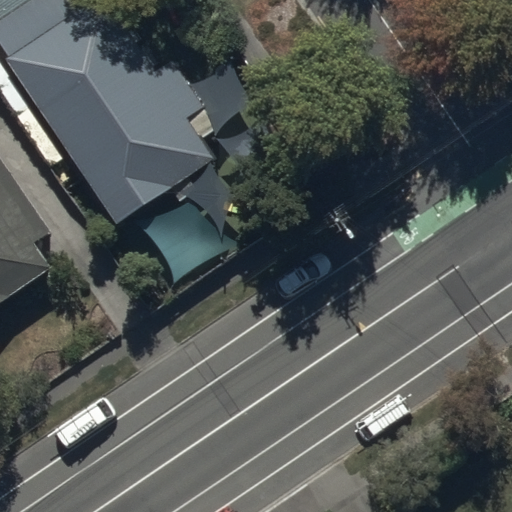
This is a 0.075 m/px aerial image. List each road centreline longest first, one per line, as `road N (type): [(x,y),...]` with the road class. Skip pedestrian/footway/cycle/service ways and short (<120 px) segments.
road 1 (tertiary): [(95,511),(511,233)]
road 2 (residential): [(363,0),(511,218)]
